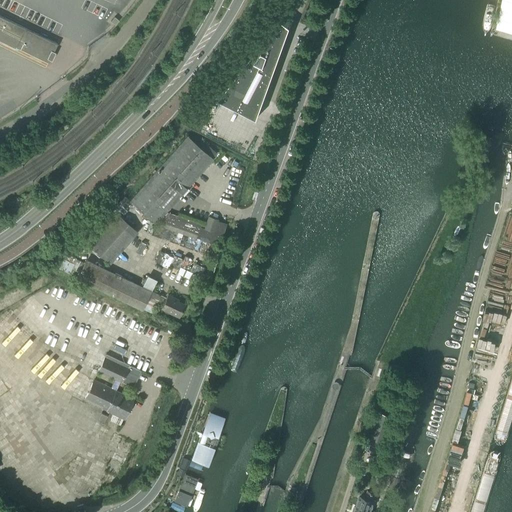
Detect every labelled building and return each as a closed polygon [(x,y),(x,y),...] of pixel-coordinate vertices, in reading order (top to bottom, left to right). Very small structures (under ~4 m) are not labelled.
[(511,0),(502,0),(496,28),(511,31),(511,0)] [(0,16),(0,38),(48,62),(57,44),(0,16)] [(110,21),(115,25),(119,20),(114,17),(110,21)] [(280,19),(279,19),(255,50),(218,99),(256,118),(290,26),(280,19)] [(187,135),(129,200),(155,223),(181,193),(183,195),(188,190),(186,188),(213,158),(187,135)] [(224,235),(221,234),(214,232),(204,228),(200,227),(200,228),(200,226),(201,227),(202,224),(170,212),(165,223),(164,227),(196,239),(196,238),(210,243),(210,242),(220,245),(224,235)] [(90,245),(90,246),(106,260),(107,260),(121,243),(134,229),(118,214),(110,222),(103,216),(90,230),(97,237),(90,245)] [(179,267),(181,256),(159,251),(156,262),(179,267)] [(143,307),(151,290),(84,259),(84,260),(77,257),(74,264),(69,274),(142,309),(143,307)] [(58,268),(69,274),(74,264),(63,258),(58,268)] [(151,290),(143,307),(153,311),(161,295),(151,290)] [(161,309),(178,317),(184,304),(177,301),(178,299),(168,294),(161,309)] [(28,358),(36,349),(19,332),(11,341),(28,358)] [(98,371),(121,382),(129,365),(106,354),(98,371)] [(219,396),(231,400),(245,362),(233,357),(219,396)] [(122,383),(133,388),(141,371),(130,365),(122,383)] [(93,380),(84,400),(113,413),(110,421),(120,425),(123,418),(124,418),(133,399),(93,380)] [(99,418),(104,421),(107,415),(101,412),(99,418)] [(369,443),(382,448),(393,417),(379,413),(369,443)] [(402,437),(409,440),(410,440),(416,421),(409,419),(402,437)] [(188,464),(190,466),(192,467),(195,466),(203,447),(202,444),(199,443),(196,444),(188,464)] [(174,499),(175,501),(177,503),(180,502),(189,483),(188,480),(185,479),(183,480),(174,499)] [(360,496),(356,506),(370,511),(374,500),(373,500),(375,493),(368,491),(365,498),(360,496)]
